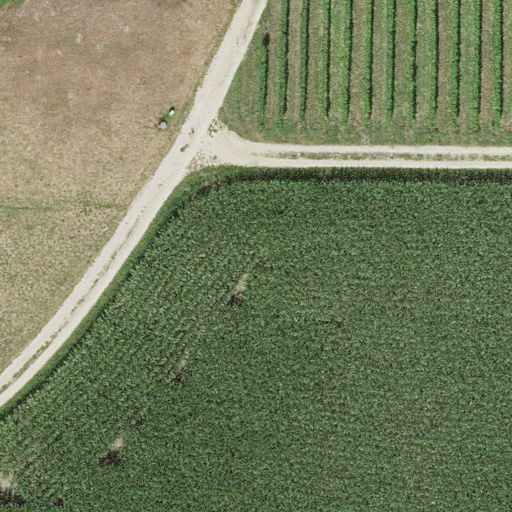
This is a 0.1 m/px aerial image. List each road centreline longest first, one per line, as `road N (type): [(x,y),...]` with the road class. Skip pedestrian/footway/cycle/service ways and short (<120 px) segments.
road 1 (track): [(0,389),(94,285),(180,160),(250,0)]
road 2 (track): [(180,160),(511,163)]
